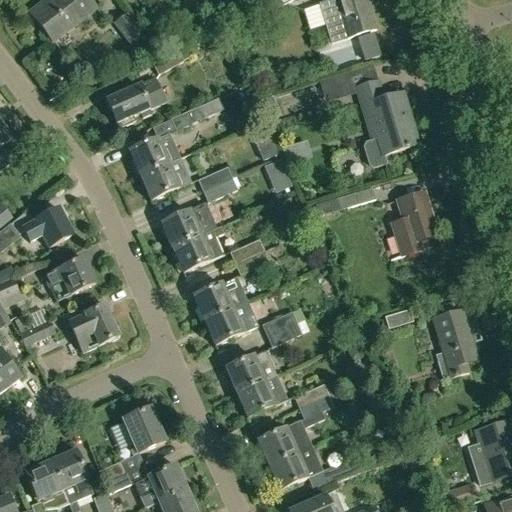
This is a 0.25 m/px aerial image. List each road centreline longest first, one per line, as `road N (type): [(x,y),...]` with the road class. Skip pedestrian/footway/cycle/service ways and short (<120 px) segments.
road 1 (residential): [(169,356),(79,161),(0,55)]
road 2 (residential): [(0,442),(106,378),(169,356)]
road 3 (unclassified): [(511,203),(459,26)]
road 4 (residential): [(237,511),(169,356)]
